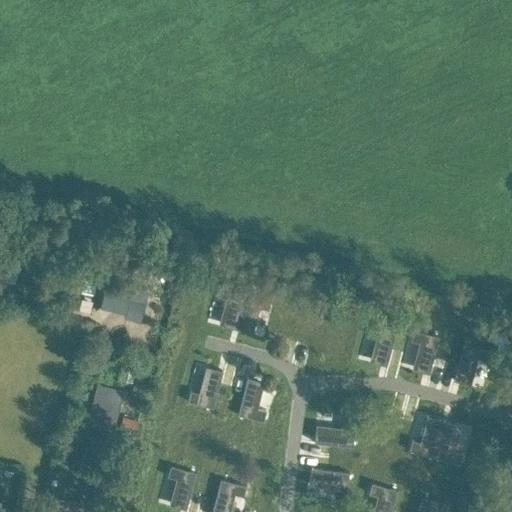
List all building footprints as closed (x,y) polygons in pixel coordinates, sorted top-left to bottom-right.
[(40,274),(44,254),(47,245),(15,238),(9,267),(40,274)] [(108,282),(102,307),(128,313),(126,318),(142,322),(149,292),(141,290),(121,285),(108,282)] [(98,383),(97,388),(88,423),(114,430),(124,390),(98,383)] [(120,430),(132,434),(136,419),(124,416),(120,430)] [(51,496),(51,497),(47,511),(93,511),(95,506),(51,496)]
